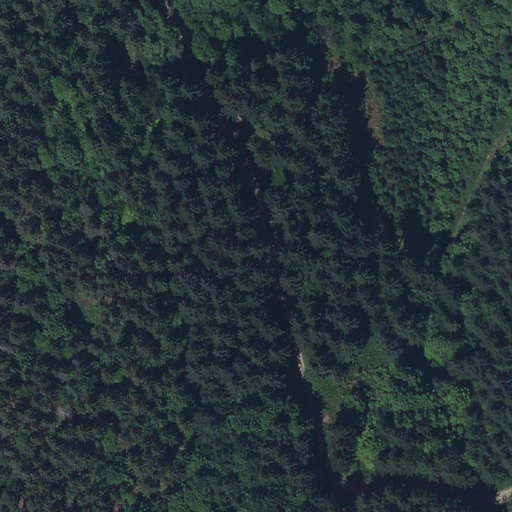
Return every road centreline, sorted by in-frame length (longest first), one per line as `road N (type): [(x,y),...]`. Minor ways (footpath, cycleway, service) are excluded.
road 1 (track): [(511,506),(432,487),(368,492),(327,468),(287,219),(170,0)]
road 2 (track): [(177,511),(92,320),(39,249),(0,218)]
